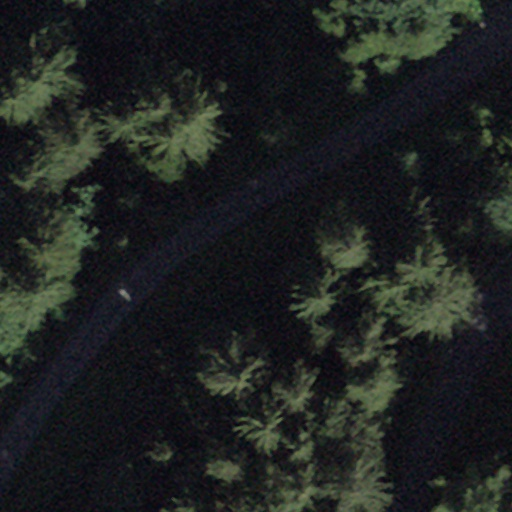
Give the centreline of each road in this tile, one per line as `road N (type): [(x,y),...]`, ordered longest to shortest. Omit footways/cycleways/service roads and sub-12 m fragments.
road 1 (unclassified): [(511,24),(450,73),(199,225),(136,279),(93,321),(0,467)]
road 2 (unclassified): [(393,511),(421,420),(455,359),(511,290)]
